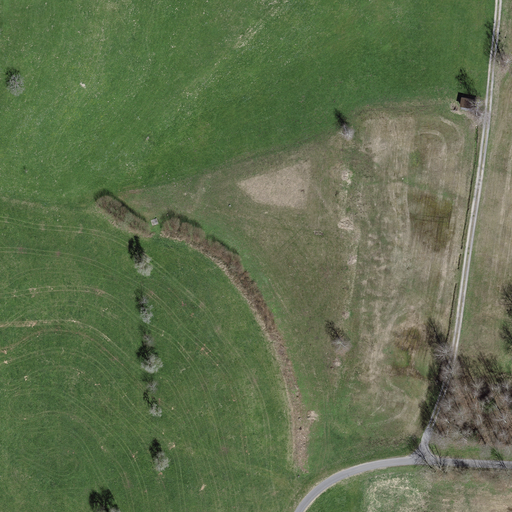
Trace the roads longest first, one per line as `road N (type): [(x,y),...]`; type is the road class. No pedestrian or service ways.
road 1 (track): [(500,0),(456,351),(422,457)]
road 2 (unclassified): [(511,463),(422,457),(323,481),(303,511)]
